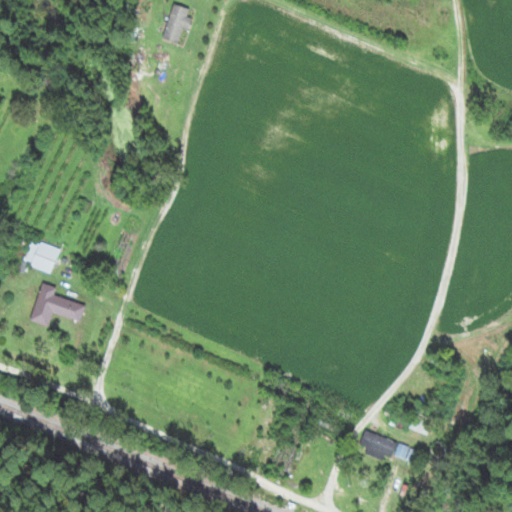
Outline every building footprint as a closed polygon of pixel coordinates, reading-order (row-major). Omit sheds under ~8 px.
[(192,9),(175,4),(165,39),(182,44),(192,9)] [(23,262),(52,274),(61,251),(34,239),(23,262)] [(87,306),(56,297),(58,288),(43,284),(32,321),(51,327),(55,314),(82,322),(87,306)] [(451,378),(455,366),(433,357),(428,369),(451,378)] [(261,392),(318,412),(324,395),(267,374),(261,392)] [(410,428),(429,435),(435,421),(416,413),(410,428)] [(285,482),(311,425),(294,417),(267,474),(285,482)] [(421,450),(365,433),(360,448),(417,465),(421,450)]
